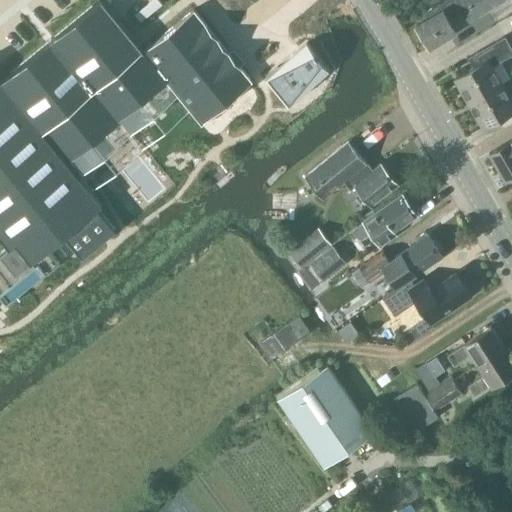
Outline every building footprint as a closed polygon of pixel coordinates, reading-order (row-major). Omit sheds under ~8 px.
[(0,234),(6,242),(0,247),(0,272),(8,282),(0,288),(0,289),(6,297),(30,278),(33,281),(58,260),(47,245),(63,232),(77,249),(109,223),(95,205),(98,203),(76,175),(97,158),(86,144),(166,79),(200,122),(251,80),(192,7),(141,48),(101,0),(92,0),(0,74),(0,234)] [(428,17),(415,25),(429,47),(456,30),(455,29),(502,0),(442,0),(427,10),(426,15),(428,17)] [(473,68),(454,79),(469,103),(502,83),(492,66),(511,54),(511,50),(504,37),(467,58),(473,68)] [(323,70),(301,42),(287,53),(277,70),(271,66),(261,74),(284,103),(323,70)] [(511,99),(502,83),(469,103),(483,128),(511,110),(511,99)] [(245,117),(263,138),(270,132),(253,111),(245,117)] [(348,140),(305,176),(323,198),(344,181),(350,189),(355,186),(371,206),(398,184),(380,162),(372,169),(348,140)] [(511,140),(488,155),(504,181),(511,176),(511,140)] [(291,217),(293,193),(270,192),(268,215),(291,217)] [(400,194),(351,228),(357,237),(363,238),(370,233),(380,247),(397,234),(395,230),(416,216),(400,194)] [(318,228),(289,251),(302,267),(331,244),(318,228)] [(382,251),(359,267),(369,282),(384,271),(395,288),(442,255),(425,231),(415,237),(417,240),(388,259),(382,251)] [(337,241),(331,246),(337,254),(343,249),(337,241)] [(331,247),(312,263),(324,279),(344,263),(331,247)] [(410,278),(382,297),(394,315),(417,300),(428,316),(433,324),(448,314),(446,311),(471,294),(455,272),(431,289),(423,278),(414,284),(410,278)] [(276,331),(288,347),(308,332),(297,316),(276,331)] [(464,343),(447,354),(454,364),(471,353),(477,364),(503,347),(489,326),(464,343)] [(484,374),(468,385),(474,395),(491,384),(511,370),(511,361),(503,347),(477,364),(484,374)] [(425,361),(415,368),(428,389),(439,382),(425,361)] [(374,432),(328,365),(278,400),(323,466),(374,432)] [(428,389),(423,392),(435,411),(462,393),(450,375),(439,382),(428,389)] [(417,382),(391,399),(412,433),(439,416),(435,411),(423,392),(417,382)] [(417,500),(407,478),(385,487),(394,510),(417,500)]
